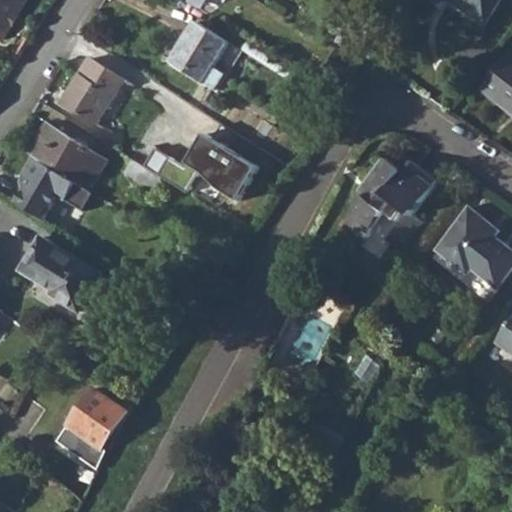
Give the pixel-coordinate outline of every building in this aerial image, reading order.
[(18,17),(29,0),(0,0),(0,37),(4,40),(14,24),(18,17)] [(372,0),(369,6),(378,12),(385,0),(372,0)] [(453,0),(488,23),(502,0),(440,0),(442,1),(443,0),(453,0)] [(356,42),(366,27),(353,19),(343,34),(356,42)] [(216,66),(231,43),(198,22),(172,62),(205,82),(216,66)] [(511,110),(511,51),(484,89),(511,110)] [(97,125),(127,80),(94,58),(65,103),(97,125)] [(205,82),(218,90),(229,74),(216,66),(205,82)] [(284,119),(299,129),(319,98),(303,88),(284,119)] [(90,191),(111,161),(50,123),(40,139),(45,141),(36,156),(78,183),(90,191)] [(157,150),(146,168),(164,178),(187,193),(201,170),(208,174),(221,191),(241,203),(264,166),(210,132),(188,169),(157,150)] [(31,153),(36,156),(45,141),(40,139),(31,153)] [(68,201),(78,183),(36,156),(27,172),(24,177),(24,181),(25,183),(27,186),(17,202),(46,220),(60,197),(68,201)] [(401,250),(423,220),(416,215),(438,186),(410,165),(405,172),(387,158),(361,192),(366,195),(343,230),(362,245),(388,212),(401,223),(388,240),(401,250)] [(154,192),(164,178),(146,168),(135,160),(126,174),(154,192)] [(502,289),(511,275),(511,247),(499,238),(504,231),(472,207),(440,250),(471,274),(475,269),(502,289)] [(82,313),(105,274),(43,237),(23,271),(56,290),(53,295),(82,313)] [(511,323),(499,342),(511,351),(511,323)] [(302,396),(310,381),(303,378),(295,392),(302,396)] [(98,389),(131,412),(136,404),(104,381),(98,389)] [(101,470),(131,412),(98,389),(59,442),(101,470)]
